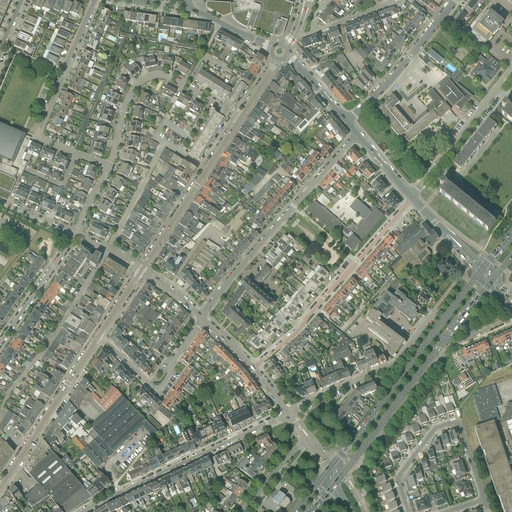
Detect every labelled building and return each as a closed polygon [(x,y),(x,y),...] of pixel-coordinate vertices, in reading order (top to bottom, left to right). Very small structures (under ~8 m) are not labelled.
[(34,0),(32,6),(40,9),(41,7),(42,7),(44,0),(34,0)] [(44,0),(42,7),(49,11),(50,9),(58,12),(59,12),(60,10),(63,2),(60,1),(57,0),(54,0),(54,1),(51,0),(44,0)] [(63,2),(60,10),(68,14),(69,12),(73,4),(72,4),(69,2),(64,0),(63,2)] [(254,0),(252,1),(242,3),(239,3),(230,4),(206,2),(206,9),(223,18),(232,14),(232,16),(233,17),(234,18),(235,19),(235,20),(236,20),(237,22),(238,23),(239,24),(240,24),(242,25),(244,26),(245,27),(247,28),(276,37),(277,37),(278,37),(279,37),(280,37),(281,36),(282,36),(282,35),(283,34),(283,33),(288,19),(293,5),(293,4),(293,3),(293,1),(292,0),(254,0)] [(342,10),(344,8),(345,6),(337,0),(333,0),(332,2),(342,10)] [(472,15),(474,12),(472,10),(476,5),(469,0),(468,0),(466,3),(468,4),(464,9),(472,15)] [(73,4),(69,12),(77,16),(77,15),(80,18),(80,19),(81,18),(81,17),(82,16),(82,15),(82,14),(83,13),(83,12),(83,11),(83,10),(83,9),(81,8),(81,7),(82,5),(78,4),(73,2),(72,4),(73,4)] [(338,15),(340,12),(342,10),(332,2),(328,6),(335,12),(338,15)] [(414,2),(411,5),(417,10),(418,11),(420,8),(420,7),(414,2)] [(428,7),(433,11),(437,6),(432,2),(428,7)] [(328,6),(325,11),(331,16),(332,16),(336,19),(338,17),(336,15),(334,14),(335,12),(328,6)] [(391,17),(397,15),(401,13),(400,10),(398,9),(396,9),(395,8),(389,10),(391,17)] [(419,12),(415,17),(421,22),(426,17),(424,15),(426,12),(420,8),(418,11),(419,12)] [(103,9),(100,16),(109,19),(110,15),(113,16),(113,18),(117,18),(118,12),(112,11),(111,13),(103,9)] [(464,9),(461,13),(459,12),(456,15),(463,21),(467,16),(470,18),(472,15),(464,9)] [(318,19),(326,25),(330,23),(337,20),(336,19),(332,16),(331,16),(325,11),(321,15),(318,18),(318,19)] [(488,11),(485,16),(473,31),(486,42),(497,29),(499,30),(500,29),(498,27),(499,26),(500,27),(502,24),(501,23),(502,23),(488,11)] [(129,22),(131,13),(124,12),(124,13),(121,12),(120,19),(123,19),(122,21),(129,22)] [(386,20),(384,12),(378,14),(381,21),(386,20)] [(28,13),(25,21),(35,26),(38,17),(30,14),(28,13)] [(380,22),(377,14),(372,16),(376,26),(378,32),(380,31),(382,30),(378,23),(380,22)] [(453,19),(455,20),(451,24),(459,31),(462,28),(459,25),(463,21),(456,15),(453,19)] [(100,16),(97,22),(106,25),(109,27),(111,21),(109,19),(100,16)] [(158,29),(159,18),(156,17),(150,16),(148,27),(148,28),(158,29)] [(370,26),(371,28),(374,27),(376,33),(378,32),(376,26),(372,16),(367,18),(370,26)] [(417,27),(421,22),(415,17),(411,22),(417,27)] [(164,18),(161,18),(160,24),(163,24),(163,26),(169,27),(171,19),(164,18)] [(368,34),(369,35),(370,40),(372,39),(370,33),(371,33),(369,29),(368,27),(370,26),(367,18),(362,20),(365,28),(368,34)] [(66,19),(64,19),(60,27),(70,32),(72,26),(73,27),(75,24),(66,19)] [(182,29),(183,21),(177,20),(176,28),(175,31),(182,32),(182,29)] [(366,34),(368,34),(365,28),(362,20),(357,21),(360,30),(362,33),(365,32),(365,35),(366,34)] [(25,21),(21,30),(31,34),(34,35),(38,27),(35,26),(25,21)] [(357,31),(360,30),(357,21),(351,24),(354,32),(356,36),(359,35),(357,31)] [(407,27),(413,32),(417,27),(411,22),(410,21),(405,26),(407,27)] [(95,28),(103,32),(106,25),(97,22),(95,28)] [(195,34),(195,31),(196,23),(190,22),(189,30),(188,33),(195,34)] [(208,32),(211,33),(213,29),(213,26),(209,25),(203,24),(202,32),(208,33),(208,32)] [(350,40),(352,40),(353,39),(351,33),(354,32),(351,24),(344,26),(347,33),(350,40)] [(340,36),(341,36),(344,44),(347,52),(352,50),(346,34),(347,33),(344,26),(338,29),(340,36)] [(70,32),(60,27),(57,35),(67,40),(70,32)] [(409,37),(413,32),(407,27),(403,32),(409,37)] [(92,34),(100,38),(103,32),(95,28),(92,34)] [(341,45),(338,37),(340,36),(338,29),(333,30),(339,46),(341,45)] [(28,42),(31,34),(21,30),(17,38),(28,42)] [(334,43),(330,45),(332,49),(339,46),(333,30),(327,32),(330,40),(333,39),(334,43)] [(405,42),(409,37),(403,32),(400,30),(399,32),(401,34),(399,37),(405,42)] [(218,31),(214,39),(220,42),(224,35),(218,31)] [(319,35),(314,37),(317,45),(326,42),(326,43),(329,42),(326,33),(319,35)] [(97,44),(100,38),(92,34),(89,40),(97,44)] [(67,40),(57,35),(53,43),(63,48),(67,40)] [(220,42),(219,44),(222,45),(222,46),(222,47),(224,48),(225,47),(231,38),(224,35),(220,42)] [(401,47),(405,42),(399,37),(397,36),(393,41),(401,47)] [(310,46),(314,45),(316,47),(318,47),(317,45),(314,37),(307,40),(310,46)] [(24,51),(28,42),(17,38),(14,46),(24,51)] [(231,50),(237,41),(231,38),(225,47),(231,50)] [(89,40),(86,46),(95,50),(97,44),(89,40)] [(307,47),(308,49),(310,48),(310,46),(307,40),(300,43),(303,46),(305,48),(307,47)] [(234,51),(233,53),(230,57),(227,61),(230,63),(235,56),(236,53),(242,44),(237,41),(231,50),(234,51)] [(389,46),(397,52),(401,47),(393,41),(389,46)] [(53,43),(49,52),(59,56),(63,48),(53,43)] [(309,53),(306,50),(305,48),(303,46),(300,43),(294,49),(301,57),(304,53),(306,56),(309,53)] [(245,53),(247,55),(248,52),(247,51),(248,49),(243,45),(240,50),(245,53)] [(384,50),(387,52),(393,57),(397,52),(389,46),(387,49),(386,48),(384,50)] [(92,51),(90,50),(86,48),(84,51),(81,58),(90,61),(93,55),(90,54),(92,51)] [(313,51),(312,51),(310,54),(309,53),(306,56),(304,53),(301,57),(306,63),(313,57),(317,54),(317,55),(321,54),(318,50),(317,48),(312,50),(313,51)] [(422,60),(426,66),(432,62),(434,60),(440,65),(444,60),(431,50),(422,60)] [(162,60),(161,66),(166,67),(168,58),(168,55),(163,54),(164,52),(158,51),(158,53),(158,60),(162,60)] [(212,56),(218,59),(221,54),(215,51),(212,56)] [(59,56),(49,52),(45,60),(55,65),(59,56)] [(260,56),(254,52),(250,57),(256,61),(260,56)] [(389,63),(393,57),(387,52),(383,57),(383,58),(389,63)] [(158,53),(153,54),(147,55),(148,58),(150,67),(156,66),(154,61),(158,60),(158,53)] [(323,56),(322,54),(321,54),(317,55),(317,54),(313,57),(306,63),(309,67),(318,64),(314,59),(315,59),(316,59),(319,57),(323,56)] [(476,59),(478,61),(483,65),(487,60),(482,56),(481,57),(480,55),(476,59)] [(144,63),(145,69),(150,67),(148,58),(145,59),(145,56),(137,58),(140,64),(144,63)] [(262,65),(265,60),(260,56),(256,61),(262,65)] [(379,63),(385,68),(389,63),(383,58),(383,57),(380,56),(378,59),(380,61),(379,63)] [(490,56),(487,60),(492,65),(490,68),(497,74),(503,66),(490,56)] [(166,67),(171,68),(173,63),(176,64),(178,58),(174,57),(173,59),(168,58),(166,67)] [(250,57),(247,63),(248,63),(259,70),(262,65),(256,61),(250,57)] [(87,68),(90,61),(81,58),(79,64),(87,68)] [(136,74),(140,71),(137,66),(140,64),(137,58),(133,62),(132,61),(128,64),(130,67),(136,74)] [(179,65),(176,70),(181,73),(186,65),(181,62),(182,60),(178,58),(176,64),(179,65)] [(490,80),(491,80),(497,74),(490,68),(492,65),(487,60),(483,65),(481,67),(478,65),(473,70),(478,74),(480,76),(478,79),(486,85),(490,80)] [(188,62),(186,65),(181,73),(186,76),(189,71),(191,72),(194,67),(194,66),(192,64),(188,62)] [(123,67),(124,68),(121,71),(125,76),(128,73),(132,78),(136,74),(130,67),(128,64),(128,63),(123,67)] [(259,70),(248,63),(245,67),(256,74),(259,70)] [(321,71),(327,67),(328,68),(333,63),(331,63),(329,63),(327,64),(319,67),(321,71)] [(331,72),(321,81),(328,89),(335,82),(332,78),(335,75),(336,77),(341,73),(333,63),(328,68),(331,72)] [(374,68),(381,73),(385,68),(379,63),(374,68)] [(76,70),(85,74),(88,75),(91,69),(87,68),(79,64),(76,70)] [(203,67),(201,65),(193,78),(195,79),(201,71),(201,70),(203,67)] [(298,76),(289,67),(286,65),(283,70),(281,68),(271,83),(284,91),(290,85),(298,76)] [(246,69),(244,72),(253,78),(254,78),(256,74),(245,67),(244,68),(246,69)] [(370,82),(371,82),(375,78),(367,69),(366,67),(360,72),(362,73),(363,73),(370,82)] [(82,80),(85,74),(76,70),(73,76),(82,80)] [(126,86),(128,82),(123,79),(125,76),(121,71),(120,71),(118,70),(117,72),(119,74),(118,76),(120,77),(118,82),(126,86)] [(201,71),(195,79),(194,81),(197,83),(196,84),(199,86),(206,74),(201,71)] [(242,79),(250,84),(251,83),(252,83),(253,81),(252,80),(253,78),(244,72),(240,71),(239,73),(241,74),(239,77),(242,79)] [(453,80),(457,84),(465,74),(460,71),(453,80)] [(358,77),(366,86),(371,82),(370,82),(362,73),(358,77)] [(211,77),(206,74),(199,86),(201,87),(202,86),(205,87),(211,77)] [(70,82),(79,86),(82,80),(73,76),(70,82)] [(290,85),(294,89),(293,92),(292,92),(295,95),(299,91),(300,92),(306,86),(298,76),(290,85)] [(328,89),(331,92),(344,82),(347,79),(343,76),(339,80),(339,79),(335,82),(328,89)] [(464,108),(473,97),(457,84),(453,80),(447,76),(438,85),(441,88),(438,90),(453,108),(456,106),(459,109),(459,110),(461,112),(464,108)] [(207,89),(206,90),(209,92),(216,80),(211,77),(205,87),(207,89)] [(353,81),(362,90),(366,86),(358,77),(353,81)] [(246,91),(250,84),(242,79),(241,80),(240,79),(238,82),(239,83),(236,88),(243,92),(244,90),(246,91)] [(209,92),(211,94),(212,92),(215,94),(221,83),(216,80),(209,92)] [(79,86),(70,82),(68,88),(76,92),(79,86)] [(118,88),(123,91),(126,86),(118,82),(115,86),(113,85),(111,88),(116,91),(118,88)] [(347,86),(347,85),(344,82),(331,92),(335,96),(347,86)] [(218,95),(217,97),(219,99),(227,87),(221,83),(215,94),(218,95)] [(284,92),(284,91),(271,83),(265,92),(287,107),(293,99),(294,99),(284,92)] [(348,91),(349,90),(352,88),(349,84),(347,85),(347,86),(335,96),(338,100),(348,91)] [(158,96),(160,97),(162,94),(167,97),(171,88),(166,86),(164,91),(161,90),(158,96)] [(302,93),(297,99),(296,100),(299,102),(305,95),(310,90),(306,86),(300,92),(301,92),(302,93)] [(225,100),(226,98),(229,94),(232,90),(227,87),(219,99),(222,100),(223,98),(225,100)] [(173,96),(176,91),(171,88),(167,97),(171,99),(170,102),(172,103),(176,97),(173,96)] [(242,94),(243,92),(236,88),(232,95),(238,99),(240,96),(242,97),(243,95),(242,94)] [(118,102),(120,97),(115,95),(116,92),(109,89),(108,92),(111,93),(109,98),(118,102)] [(415,122),(417,124),(413,127),(406,134),(407,136),(405,138),(409,143),(412,141),(438,118),(439,120),(445,115),(446,115),(450,111),(451,110),(450,110),(450,109),(446,105),(445,104),(443,102),(432,90),(432,89),(432,90),(426,94),(427,95),(427,94),(433,101),(426,107),(425,107),(430,113),(428,115),(426,112),(415,122)] [(78,95),(67,91),(66,94),(65,93),(63,100),(71,103),(74,97),(77,99),(78,95)] [(338,100),(342,105),(355,100),(356,100),(348,91),(338,100)] [(265,92),(265,93),(262,97),(300,124),(305,119),(299,115),(295,112),(291,110),(287,107),(265,92)] [(155,97),(149,93),(148,96),(143,93),(140,98),(148,102),(151,104),(154,99),(155,97)] [(186,96),(181,94),(178,99),(176,97),(172,103),(179,107),(181,104),(186,96)] [(207,108),(205,111),(212,116),(210,118),(222,125),(224,123),(225,124),(228,119),(230,117),(230,116),(231,113),(232,111),(233,111),(235,108),(239,101),(238,101),(238,99),(232,95),(229,94),(226,98),(229,100),(223,108),(220,113),(219,115),(217,113),(216,113),(216,112),(209,108),(207,108)] [(393,95),(385,102),(386,103),(382,106),(377,111),(399,138),(400,138),(405,133),(406,134),(413,127),(412,127),(395,107),(400,103),(393,95)] [(188,104),(190,99),(186,96),(181,104),(179,107),(187,111),(190,105),(188,104)] [(111,105),(116,107),(118,102),(109,98),(106,97),(104,102),(103,105),(109,108),(111,105)] [(272,112),(296,128),(300,124),(262,97),(258,103),(272,112)] [(138,103),(149,109),(151,104),(148,102),(140,98),(138,103)] [(321,103),(317,98),(307,107),(306,108),(308,111),(311,113),(321,103)] [(293,99),(287,107),(291,110),(295,105),(296,106),(297,103),(293,99)] [(74,105),(71,103),(63,100),(60,106),(68,110),(72,111),(74,105)] [(199,104),(194,101),(191,106),(190,105),(187,111),(185,115),(191,118),(192,115),(194,112),(199,104)] [(502,106),(501,108),(498,111),(503,116),(511,122),(511,107),(510,106),(510,105),(506,102),(502,106)] [(273,127),(277,120),(270,115),(272,112),(258,103),(254,109),(262,114),(263,112),(269,116),(268,118),(266,121),(265,122),(273,127)] [(311,113),(305,119),(300,124),(296,128),(295,128),(300,133),(325,108),(321,103),(311,113)] [(196,117),(194,122),(195,122),(200,115),(199,114),(204,107),(199,104),(194,112),(192,115),(196,117)] [(299,115),(306,108),(307,107),(303,104),(300,108),(299,108),(295,112),(299,115)] [(112,118),(114,113),(108,111),(109,108),(103,105),(101,109),(100,114),(112,118)] [(57,112),(65,116),(68,110),(60,106),(57,112)] [(143,115),(148,116),(150,110),(145,108),(144,110),(136,107),(134,112),(143,115)] [(268,118),(262,114),(254,109),(251,113),(259,118),(260,117),(266,121),(268,118)] [(63,122),(65,116),(57,112),(54,118),(63,122)] [(144,119),(142,118),(143,115),(134,112),(132,118),(140,120),(139,121),(142,122),(144,119)] [(259,118),(251,113),(248,119),(255,124),(255,123),(257,121),(262,124),(264,121),(259,118)] [(105,122),(110,123),(112,118),(100,114),(98,119),(97,123),(104,125),(105,122)] [(326,127),(328,125),(328,124),(328,125),(335,119),(330,114),(325,119),(322,116),(316,122),(318,125),(322,122),(326,127)] [(66,123),(63,122),(54,118),(52,124),(63,129),(65,126),(66,123)] [(222,125),(210,118),(207,123),(220,132),(222,129),(220,128),(222,125)] [(152,124),(157,128),(161,122),(155,119),(152,124)] [(255,124),(248,119),(245,123),(258,131),(261,127),(258,125),(255,123),(255,124)] [(328,125),(332,130),(339,124),(335,119),(328,125)] [(497,126),(489,119),(477,134),(485,141),(497,126)] [(99,127),(98,132),(108,135),(109,129),(103,128),(104,125),(97,123),(96,127),(99,127)] [(220,132),(207,123),(204,128),(216,136),(217,133),(219,134),(220,132)] [(251,131),(253,133),(260,137),(262,134),(258,131),(245,123),(241,128),(248,132),(249,133),(251,131)] [(61,135),(63,129),(52,124),(49,130),(57,134),(61,135)] [(344,129),(339,124),(332,130),(330,132),(332,134),(335,132),(337,135),(344,129)] [(21,175),(23,172),(27,163),(21,160),(24,153),(27,147),(30,138),(25,136),(25,135),(25,136),(23,135),(23,134),(22,135),(18,133),(18,132),(17,133),(13,131),(13,130),(12,130),(8,128),(7,128),(3,126),(2,126),(0,125),(0,189),(10,194),(16,180),(14,179),(15,178),(17,173),(21,175)] [(216,136),(204,128),(201,133),(214,142),(215,139),(214,138),(216,136)] [(248,132),(241,128),(238,134),(244,138),(245,137),(251,140),(253,138),(247,134),(248,132)] [(337,135),(342,140),(348,135),(344,129),(337,135)] [(101,139),(106,140),(107,138),(108,138),(109,136),(108,135),(98,132),(95,132),(94,137),(93,140),(100,141),(101,139)] [(214,142),(201,133),(198,139),(209,146),(211,143),(212,144),(214,142)] [(250,149),(251,148),(252,147),(250,146),(243,141),(244,138),(238,134),(234,139),(247,147),(250,149)] [(473,155),(485,141),(477,134),(465,149),(473,155)] [(209,146),(198,139),(194,144),(208,152),(209,149),(208,148),(209,146)] [(244,152),(247,147),(234,139),(231,144),(238,149),(243,152),(244,152)] [(93,140),(92,142),(91,148),(103,151),(105,146),(99,144),(100,141),(93,140)] [(128,147),(137,149),(137,151),(140,151),(141,144),(128,142),(128,147)] [(27,154),(28,151),(33,153),(37,145),(31,143),(29,148),(27,147),(24,153),(27,154)] [(208,152),(194,144),(191,149),(203,156),(204,153),(206,154),(208,152)] [(237,151),(238,149),(231,144),(228,149),(240,157),(244,159),(247,154),(245,153),(244,155),(243,154),(240,155),(241,153),(237,151)] [(333,152),(324,144),(320,149),(329,157),(333,152)] [(38,155),(42,147),(37,145),(33,153),(38,155)] [(187,155),(188,154),(189,155),(201,162),(203,160),(201,159),(203,156),(191,149),(188,153),(185,152),(187,149),(183,146),(182,149),(183,152),(187,155)] [(97,158),(98,155),(102,157),(103,151),(91,148),(89,154),(97,158)] [(50,151),(45,149),(41,157),(46,159),(50,151)] [(171,160),(186,170),(193,175),(196,169),(165,149),(162,153),(171,160)] [(225,153),(236,161),(237,159),(245,164),(246,161),(244,159),(240,157),(228,149),(225,153)] [(321,158),(325,161),(329,157),(320,149),(316,153),(318,156),(319,156),(319,157),(321,158)] [(346,155),(348,157),(348,158),(349,157),(351,159),(358,153),(356,150),(355,151),(354,149),(346,155)] [(453,164),(461,170),(473,155),(465,149),(453,164)] [(134,158),(135,158),(139,159),(140,154),(127,150),(126,154),(125,153),(124,155),(134,158)] [(249,150),(247,154),(244,159),(246,161),(247,160),(253,164),(259,156),(249,150)] [(276,150),(271,155),(276,159),(280,154),(276,150)] [(51,161),(55,153),(50,151),(46,159),(51,161)] [(311,157),(317,163),(317,162),(317,163),(319,161),(319,160),(321,158),(319,157),(319,156),(318,156),(316,153),(315,152),(311,157)] [(159,159),(162,161),(163,162),(167,165),(171,160),(162,153),(159,159)] [(236,161),(225,153),(222,158),(239,169),(241,166),(238,165),(238,164),(235,162),(236,161)] [(351,159),(353,162),(352,162),(354,165),(362,158),(360,156),(361,156),(358,153),(351,159)] [(63,157),(58,155),(54,163),(53,166),(58,169),(63,157)] [(125,157),(124,161),(129,162),(133,163),(134,158),(124,155),(124,157),(125,157)] [(147,155),(146,158),(144,160),(150,163),(153,158),(147,155)] [(304,160),(313,167),(315,165),(317,163),(311,157),(309,155),(305,159),(304,160)] [(70,162),(67,161),(68,159),(63,157),(58,169),(65,172),(70,162)] [(219,162),(227,168),(227,167),(231,170),(232,167),(237,170),(236,171),(242,175),(244,172),(239,169),(222,158),(219,162)] [(300,164),(309,172),(311,170),(313,167),(304,160),(305,159),(304,159),(300,164)] [(128,166),(123,164),(120,169),(129,173),(131,168),(134,169),(136,164),(133,163),(129,162),(128,166)] [(149,178),(159,185),(171,193),(178,198),(184,188),(173,181),(175,177),(174,176),(172,175),(175,170),(167,165),(163,162),(162,165),(169,169),(163,179),(158,175),(155,179),(151,176),(149,178)] [(232,173),(226,169),(227,168),(219,162),(216,166),(228,174),(230,176),(232,173)] [(338,175),(344,168),(339,163),(337,165),(332,171),(338,175)] [(95,168),(96,166),(88,164),(87,166),(89,167),(87,171),(95,174),(96,175),(98,170),(97,169),(95,168)] [(298,166),(301,168),(299,171),(305,176),(307,174),(309,172),(300,164),(298,166)] [(362,171),(364,174),(371,168),(369,165),(368,166),(366,164),(359,170),(361,172),(362,171)] [(229,178),(230,176),(228,174),(216,166),(213,170),(224,177),(226,178),(227,180),(229,178)] [(49,170),(46,168),(43,167),(40,173),(43,174),(47,176),(48,173),(49,170)] [(149,170),(147,169),(145,168),(140,176),(142,177),(141,180),(143,179),(144,178),(145,179),(149,170)] [(176,170),(190,180),(193,175),(186,170),(184,172),(178,168),(177,170),(176,169),(176,170)] [(267,173),(260,169),(258,168),(255,173),(256,174),(263,178),(267,173)] [(366,181),(375,173),(373,171),(374,171),(371,168),(364,174),(363,175),(365,177),(364,178),(366,181)] [(120,169),(118,174),(127,178),(129,173),(120,169)] [(187,185),(190,180),(176,170),(175,170),(172,175),(174,176),(175,177),(187,185)] [(224,177),(213,170),(211,174),(223,182),(225,184),(225,183),(226,181),(227,180),(226,178),(224,177)] [(85,176),(93,179),(95,174),(87,171),(85,176)] [(300,180),(301,181),(305,176),(299,171),(294,175),(298,178),(298,179),(300,181),(300,180)] [(328,176),(333,180),(338,175),(332,171),(328,176)] [(208,178),(216,184),(217,182),(220,184),(224,186),(224,185),(226,187),(227,186),(226,184),(225,183),(225,184),(223,182),(211,174),(208,178)] [(250,182),(255,186),(256,186),(263,178),(256,174),(250,182)] [(125,182),(117,176),(115,180),(114,179),(113,180),(122,186),(125,182)] [(333,180),(328,176),(323,181),(329,185),(333,180)] [(184,188),(187,185),(175,177),(173,181),(184,188)] [(43,181),(40,180),(36,178),(35,181),(39,183),(38,186),(40,187),(43,181)] [(216,184),(208,178),(206,182),(215,188),(218,184),(216,184)] [(436,188),(440,183),(434,178),(430,183),(436,188)] [(92,182),(84,179),(82,184),(90,188),(92,182)] [(370,187),(371,188),(372,189),(373,188),(375,191),(384,183),(383,183),(384,182),(382,180),(381,181),(380,179),(373,185),(370,187)] [(496,222),(495,222),(448,183),(444,179),(436,189),(488,231),(496,222)] [(113,183),(111,186),(119,191),(122,186),(113,180),(112,182),(113,183)] [(157,185),(154,184),(155,183),(150,180),(147,184),(152,188),(154,190),(157,185)] [(291,192),(296,187),(289,181),(285,186),(291,192)] [(323,181),(319,186),(324,191),(322,193),(330,201),(333,197),(328,193),(332,188),(329,185),(323,181)] [(221,199),(222,197),(227,191),(218,184),(215,188),(206,182),(202,187),(218,197),(221,199)] [(255,186),(250,182),(244,189),(243,189),(247,194),(247,193),(248,194),(255,186)] [(381,194),(388,188),(386,186),(387,186),(385,184),(384,184),(384,183),(375,191),(377,194),(376,195),(378,197),(381,194)] [(18,187),(15,195),(15,197),(19,199),(25,186),(20,184),(18,187)] [(84,193),(84,191),(87,193),(90,188),(82,184),(79,189),(79,190),(84,193)] [(149,193),(152,188),(147,184),(144,190),(145,191),(149,193)] [(24,199),(25,200),(27,194),(29,195),(31,189),(25,186),(19,199),(23,201),(24,199)] [(291,192),(285,186),(281,191),(287,196),(291,192)] [(215,202),(218,197),(202,187),(199,192),(212,201),(212,200),(215,202)] [(117,193),(109,188),(107,193),(115,198),(117,193)] [(337,195),(335,198),(332,201),(336,205),(341,198),(342,200),(349,193),(344,189),(338,196),(337,195)] [(79,190),(78,192),(76,197),(83,201),(86,196),(83,194),(84,193),(79,190)] [(33,191),(32,193),(28,201),(33,203),(38,193),(33,191)] [(145,191),(142,196),(147,199),(150,194),(149,193),(145,191)] [(283,201),(287,196),(281,191),(277,195),(283,201)] [(33,203),(38,205),(40,201),(42,201),(45,195),(39,192),(38,193),(33,203)] [(165,192),(164,194),(163,195),(175,203),(178,198),(171,193),(169,195),(165,192)] [(209,206),(212,201),(199,192),(196,197),(209,206)] [(112,203),(115,198),(107,193),(104,198),(112,203)] [(395,196),(393,194),(386,200),(383,203),(385,205),(388,202),(390,205),(397,199),(396,198),(397,197),(395,196)] [(51,199),(49,198),(49,197),(45,195),(42,201),(44,202),(41,207),(42,207),(41,209),(46,211),(51,199)] [(172,208),(175,203),(163,195),(161,198),(166,201),(165,203),(164,203),(172,208)] [(279,205),(283,201),(277,195),(273,200),(279,205)] [(142,196),(139,201),(144,204),(147,199),(142,196)] [(74,206),(75,203),(81,206),(83,201),(76,197),(73,202),(69,200),(68,203),(74,206)] [(196,197),(192,203),(199,208),(200,207),(215,217),(220,212),(219,212),(214,209),(209,206),(196,197)] [(240,206),(243,208),(247,212),(248,210),(250,208),(248,206),(247,206),(249,203),(253,200),(252,200),(250,197),(247,200),(246,201),(244,202),(242,205),(240,206)] [(265,202),(275,210),(279,205),(273,200),(269,197),(265,202)] [(52,198),(51,199),(46,211),(50,213),(51,211),(52,211),(55,203),(56,200),(52,198)] [(373,211),(371,212),(357,199),(349,207),(360,217),(360,219),(361,219),(361,222),(363,221),(361,224),(360,223),(357,227),(352,223),(346,228),(341,223),(340,225),(336,221),(337,220),(334,217),(333,219),(329,215),(330,213),(327,211),(326,212),(322,208),(314,202),(307,210),(336,235),(337,233),(348,242),(345,245),(353,252),(361,243),(360,242),(366,236),(384,216),(376,209),(375,208),(373,211)] [(394,209),(401,203),(399,201),(400,201),(398,199),(398,200),(397,199),(390,205),(392,207),(389,210),(391,212),(394,209)] [(98,204),(108,209),(112,211),(115,206),(111,204),(110,205),(102,200),(100,203),(99,203),(98,204)] [(160,200),(157,205),(169,213),(172,208),(164,203),(165,203),(160,200)] [(271,215),(275,210),(265,202),(262,206),(263,207),(271,215)] [(199,208),(192,203),(189,208),(201,216),(207,220),(209,217),(202,212),(201,213),(198,210),(199,208)] [(57,211),(54,217),(59,219),(64,209),(64,208),(59,206),(60,206),(56,204),(54,210),(57,211)] [(99,206),(97,210),(105,214),(108,209),(98,204),(97,206),(99,206)] [(147,219),(159,227),(162,223),(155,218),(155,217),(141,208),(141,209),(136,205),(133,210),(143,217),(147,219)] [(169,213),(157,205),(155,208),(154,210),(158,213),(165,218),(169,213)] [(251,213),(256,218),(263,224),(265,222),(266,222),(267,220),(267,219),(259,212),(257,215),(256,214),(256,212),(250,207),(250,208),(248,210),(251,213)] [(259,212),(267,219),(271,215),(263,207),(259,212)] [(193,217),(198,221),(200,218),(198,218),(200,216),(201,216),(189,208),(186,213),(193,217)] [(59,219),(64,221),(69,211),(64,209),(59,219)] [(74,212),(70,210),(69,211),(64,221),(70,224),(72,218),(75,219),(77,213),(74,212)] [(140,222),(143,217),(133,210),(130,215),(138,220),(140,222)] [(158,213),(154,210),(152,212),(157,215),(155,217),(155,218),(162,223),(165,218),(158,213)] [(191,233),(195,236),(206,226),(198,221),(193,217),(186,213),(181,220),(189,225),(187,228),(189,229),(187,231),(191,233)] [(135,225),(137,222),(138,220),(130,215),(128,220),(134,224),(135,225)] [(253,224),(251,227),(256,231),(259,228),(260,228),(261,227),(261,226),(263,224),(256,218),(254,220),(256,221),(253,224)] [(95,234),(98,226),(93,224),(95,221),(92,219),(89,225),(92,226),(90,232),(95,234)] [(147,219),(145,222),(146,223),(145,225),(149,227),(156,232),(159,227),(147,219)] [(128,220),(126,224),(125,225),(133,230),(136,232),(143,236),(150,241),(153,237),(137,226),(135,225),(134,224),(128,220)] [(181,220),(178,225),(187,231),(189,229),(187,228),(189,225),(181,220)] [(137,222),(135,225),(137,226),(153,237),(156,232),(149,227),(148,229),(137,222)] [(425,224),(419,229),(414,224),(413,224),(412,222),(409,224),(410,226),(400,235),(396,231),(394,233),(404,242),(396,250),(414,272),(418,269),(419,270),(429,261),(428,260),(430,258),(430,257),(431,255),(430,254),(431,254),(427,249),(439,238),(433,231),(432,231),(425,224)] [(105,225),(103,229),(100,236),(105,239),(107,233),(110,234),(113,228),(109,227),(109,226),(106,225),(105,225)] [(130,235),(133,230),(125,225),(122,230),(123,231),(130,235)] [(187,235),(188,236),(191,233),(187,231),(178,225),(175,230),(182,234),(183,233),(187,235)] [(103,229),(98,226),(95,234),(100,236),(103,229)] [(183,241),(185,242),(187,239),(188,240),(189,238),(182,234),(175,230),(172,234),(183,241)] [(252,230),(250,232),(248,235),(255,240),(259,236),(252,230)] [(136,232),(133,237),(135,238),(147,246),(150,241),(143,236),(136,232)] [(394,240),(396,237),(392,233),(389,236),(388,236),(384,240),(390,245),(394,241),(394,240)] [(169,239),(176,243),(177,242),(181,244),(183,241),(172,234),(169,239)] [(248,235),(245,237),(244,240),(250,245),(255,240),(248,235)] [(288,246),(289,246),(291,248),(295,245),(297,246),(299,244),(294,240),(289,235),(287,237),(285,235),(281,240),(288,246)] [(132,242),(144,251),(147,246),(135,238),(132,242)] [(169,239),(166,244),(173,248),(174,247),(178,249),(177,251),(179,252),(183,248),(176,243),(169,239)] [(208,264),(216,254),(221,249),(208,240),(206,243),(203,240),(187,265),(191,267),(194,261),(204,268),(208,264)] [(244,240),(242,242),(241,241),(238,244),(246,250),(250,245),(244,240)] [(283,253),(285,250),(288,246),(281,240),(277,244),(280,246),(278,248),(283,253)] [(384,240),(380,245),(388,252),(391,249),(394,252),(395,250),(392,247),(390,245),(384,240)] [(130,248),(141,256),(144,251),(132,242),(131,245),(132,245),(130,248)] [(233,247),(235,249),(242,255),(246,250),(238,244),(236,246),(234,245),(233,247)] [(173,257),(174,256),(174,257),(177,255),(175,253),(173,255),(172,254),(174,250),(165,245),(162,250),(173,257)] [(376,250),(386,259),(388,257),(385,255),(388,252),(380,245),(376,250)] [(75,253),(85,260),(89,255),(90,253),(80,246),(75,253)] [(277,259),(280,262),(286,255),(283,253),(278,248),(276,250),(273,248),(270,253),(277,259)] [(237,260),(242,255),(235,249),(231,254),(237,260)] [(167,263),(173,257),(162,250),(158,257),(156,260),(159,261),(160,259),(166,262),(167,263)] [(385,261),(386,259),(376,250),(372,255),(380,262),(383,258),(385,261)] [(312,257),(312,258),(315,260),(316,259),(308,252),(307,254),(308,255),(312,257)] [(70,260),(80,267),(85,260),(75,253),(70,260)] [(226,259),(233,265),(237,260),(231,254),(230,253),(226,258),(226,259)] [(268,259),(266,261),(271,266),(273,263),(277,259),(270,253),(266,257),(268,259)] [(38,256),(36,259),(28,254),(26,256),(32,260),(41,266),(43,264),(44,264),(45,262),(45,261),(38,256)] [(94,255),(93,257),(89,263),(96,268),(98,266),(101,256),(98,254),(96,257),(94,255)] [(178,258),(169,272),(172,274),(172,275),(173,276),(174,276),(175,276),(184,261),(180,259),(182,257),(180,255),(178,258)] [(368,259),(378,268),(379,267),(377,265),(380,262),(372,255),(368,259)] [(167,263),(162,268),(169,272),(178,258),(176,256),(175,257),(171,263),(169,262),(167,263)] [(122,277),(123,277),(126,271),(106,258),(103,264),(108,266),(108,267),(122,277)] [(226,259),(225,261),(224,261),(222,264),(229,270),(233,265),(226,259)] [(377,270),(378,268),(368,259),(364,264),(369,269),(372,271),(374,268),(377,270)] [(31,266),(38,271),(39,271),(40,269),(40,268),(41,266),(32,260),(31,262),(32,263),(33,264),(31,266)] [(76,273),(80,267),(70,260),(66,266),(76,273)] [(453,267),(448,260),(445,263),(443,261),(441,261),(441,263),(440,264),(441,264),(438,267),(445,275),(450,271),(451,271),(453,270),(453,269),(452,268),(453,267)] [(220,262),(217,265),(219,267),(218,269),(224,275),(229,270),(222,264),(220,262)] [(191,267),(187,265),(186,264),(178,278),(185,282),(189,275),(190,274),(187,272),(191,267)] [(372,271),(369,269),(364,264),(359,269),(365,273),(367,275),(369,274),(372,271)] [(248,330),(251,327),(251,325),(251,324),(239,313),(240,312),(238,310),(249,295),(255,300),(267,311),(274,303),(255,287),(270,270),(266,265),(251,282),(246,278),(239,286),(241,287),(222,314),(228,319),(231,322),(231,321),(239,328),(235,332),(239,336),(245,330),(246,330),(248,330)] [(28,269),(26,268),(24,266),(22,268),(25,269),(35,276),(38,271),(31,266),(29,269),(28,268),(28,269)] [(72,280),(76,273),(66,266),(61,273),(69,278),(72,280)] [(325,278),(329,274),(322,268),(321,268),(319,266),(313,272),(316,274),(321,279),(323,277),(325,278)] [(120,281),(122,277),(108,267),(105,272),(110,275),(120,281)] [(24,276),(31,281),(35,276),(25,269),(24,271),(25,273),(26,274),(24,276)] [(218,269),(215,272),(213,275),(215,276),(221,280),(224,275),(218,269)] [(359,269),(355,273),(361,278),(363,280),(366,277),(369,279),(368,280),(371,283),(373,280),(370,278),(367,276),(367,275),(365,273),(359,269)] [(61,273),(57,278),(66,284),(68,282),(67,281),(69,278),(61,273)] [(316,274),(310,281),(318,287),(321,283),(319,281),(321,279),(316,274)] [(108,279),(110,281),(117,286),(120,281),(110,275),(108,279)] [(189,275),(185,282),(190,287),(195,282),(192,279),(193,278),(189,275)] [(31,281),(24,276),(22,279),(21,278),(19,277),(18,279),(28,286),(31,282),(31,281)] [(209,280),(217,285),(221,280),(215,276),(213,279),(211,278),(209,280)] [(64,287),(66,284),(57,278),(54,283),(61,289),(63,286),(64,287)] [(360,288),(362,287),(351,278),(347,283),(355,290),(358,286),(360,288)] [(17,281),(18,282),(18,283),(19,283),(17,286),(24,291),(25,291),(28,286),(18,279),(17,281)] [(194,291),(195,292),(200,287),(203,284),(198,279),(196,281),(195,282),(190,287),(192,289),(192,290),(193,292),(194,291)] [(110,281),(108,285),(107,286),(114,290),(117,286),(110,281)] [(314,291),(318,287),(310,281),(307,285),(305,287),(310,292),(312,289),(314,291)] [(92,282),(92,283),(87,290),(92,293),(97,286),(92,282)] [(61,289),(54,283),(53,284),(52,284),(51,285),(52,287),(50,289),(62,297),(63,294),(64,295),(66,292),(61,289)] [(154,288),(153,288),(146,283),(142,289),(152,295),(152,296),(153,295),(156,298),(157,296),(158,296),(153,293),(152,292),(154,288)] [(353,296),(355,295),(352,293),(355,290),(347,283),(343,287),(353,296)] [(14,291),(21,296),(24,291),(17,286),(15,284),(13,286),(15,287),(15,288),(14,291)] [(308,294),(310,292),(305,287),(302,285),(300,287),(297,292),(299,294),(306,300),(310,296),(308,294)] [(114,297),(117,292),(114,290),(107,286),(104,290),(114,297)] [(197,294),(199,296),(205,290),(203,288),(202,289),(200,287),(195,292),(195,293),(196,294),(197,294)] [(347,299),(350,296),(352,298),(353,296),(343,287),(339,292),(347,299)] [(153,293),(158,296),(159,297),(161,293),(154,288),(152,292),(153,293)] [(56,296),(60,299),(62,297),(50,289),(49,291),(48,291),(47,292),(47,293),(47,294),(53,298),(54,299),(56,296)] [(102,289),(101,292),(98,296),(110,304),(114,297),(104,290),(102,289)] [(153,299),(151,298),(152,296),(152,295),(142,289),(139,294),(147,299),(150,301),(151,302),(153,299)] [(204,300),(204,301),(209,296),(211,293),(208,291),(207,292),(205,290),(199,296),(202,299),(201,299),(203,301),(204,300)] [(395,309),(408,319),(409,319),(411,316),(415,319),(418,314),(416,313),(420,307),(415,301),(412,303),(405,298),(406,297),(397,290),(393,296),(387,292),(373,311),(368,318),(370,320),(369,322),(372,324),(374,323),(375,324),(371,330),(390,344),(386,349),(390,351),(388,353),(393,357),(407,339),(399,332),(396,335),(392,332),(392,333),(389,332),(390,330),(385,327),(384,328),(382,326),(383,325),(377,321),(379,318),(380,319),(382,316),(383,317),(386,313),(390,316),(395,309)] [(17,301),(21,296),(14,291),(12,293),(11,293),(9,292),(8,294),(10,296),(17,301)] [(418,299),(425,305),(426,304),(426,305),(427,303),(429,300),(425,297),(427,295),(422,291),(419,295),(420,296),(418,299)] [(339,292),(335,297),(345,306),(353,313),(355,310),(347,303),(345,301),(347,299),(339,292)] [(10,296),(8,294),(4,299),(14,306),(17,301),(10,296)] [(43,298),(43,299),(50,303),(53,298),(47,294),(45,296),(44,296),(43,298)] [(91,299),(89,302),(91,304),(96,307),(105,312),(110,304),(98,296),(94,294),(91,299)] [(146,302),(147,299),(139,294),(136,299),(145,305),(147,302),(146,302)] [(293,300),(298,305),(300,302),(303,304),(306,300),(299,294),(295,298),(293,300)] [(339,308),(341,306),(343,308),(345,306),(335,297),(331,301),(336,306),(339,308)] [(3,305),(4,306),(11,311),(11,310),(12,310),(13,309),(13,308),(14,306),(4,299),(3,301),(5,302),(4,302),(5,303),(3,305)] [(47,308),(50,303),(43,299),(42,299),(41,301),(40,304),(47,308)] [(159,315),(154,311),(147,307),(146,306),(145,305),(136,299),(132,304),(156,320),(159,315)] [(68,309),(72,303),(67,300),(66,300),(62,305),(64,306),(68,309)] [(297,307),(298,305),(293,300),(291,302),(292,304),(289,307),(296,314),(300,310),(297,307)] [(331,301),(327,306),(337,315),(338,314),(336,311),(339,308),(336,306),(331,301)] [(0,310),(7,315),(9,313),(10,313),(11,312),(10,311),(11,311),(4,306),(3,305),(3,306),(0,303),(0,304),(0,310)] [(47,308),(40,304),(39,304),(37,305),(38,306),(36,308),(49,317),(50,315),(46,312),(47,309),(47,308)] [(147,321),(152,324),(156,320),(132,304),(129,309),(147,321)] [(88,308),(101,317),(105,312),(96,307),(95,309),(90,306),(88,307),(88,308)] [(330,318),(332,315),(333,314),(336,317),(337,315),(327,306),(322,311),(330,318)] [(343,308),(351,315),(353,313),(345,306),(343,308)] [(83,319),(95,327),(98,322),(91,317),(82,311),(77,308),(75,307),(72,312),(76,315),(82,319),(83,319)] [(189,315),(179,307),(175,313),(178,315),(185,320),(189,315)] [(280,311),(287,317),(289,315),(292,318),(296,314),(289,307),(286,311),(283,308),(280,311)] [(33,312),(33,313),(41,319),(42,316),(47,320),(49,317),(36,308),(35,311),(34,310),(33,312)] [(98,322),(101,317),(88,308),(86,311),(92,315),(91,317),(98,322)] [(135,320),(143,326),(148,329),(152,324),(147,321),(129,309),(126,314),(135,320)] [(285,320),(287,317),(280,311),(279,311),(277,313),(279,316),(276,319),(284,326),(287,322),(285,320)] [(85,343),(89,337),(95,327),(83,319),(82,319),(81,322),(75,318),(76,315),(72,312),(65,322),(66,322),(65,323),(66,323),(62,328),(63,329),(67,331),(68,328),(74,332),(72,335),(85,343)] [(29,318),(42,327),(44,325),(39,321),(41,319),(33,313),(32,314),(31,314),(30,316),(31,317),(29,318)] [(123,318),(120,322),(130,331),(140,341),(144,335),(137,329),(136,330),(130,327),(132,324),(133,323),(135,320),(126,314),(123,318)] [(178,315),(176,317),(172,315),(170,317),(182,325),(185,320),(178,315)] [(284,326),(276,319),(273,316),(267,323),(269,325),(275,329),(276,327),(280,330),(284,326)] [(178,330),(182,325),(170,317),(168,319),(172,322),(171,325),(178,330)] [(319,328),(321,326),(322,327),(325,324),(320,319),(320,318),(318,317),(317,317),(313,322),(319,328)] [(40,330),(42,327),(29,318),(28,320),(27,320),(26,322),(26,323),(34,329),(35,326),(40,330)] [(120,322),(116,328),(116,329),(122,334),(127,340),(130,337),(127,334),(130,331),(120,322)] [(163,327),(175,335),(178,330),(171,325),(167,322),(165,324),(163,327)] [(319,330),(318,329),(319,328),(313,322),(308,327),(316,334),(319,330)] [(32,331),(34,329),(26,323),(25,324),(24,324),(23,326),(24,327),(22,328),(35,337),(37,334),(32,331)] [(331,324),(330,324),(328,326),(336,333),(338,330),(331,324)] [(273,332),(275,329),(269,325),(267,327),(264,331),(271,338),(275,334),(273,332)] [(161,329),(162,329),(160,332),(164,335),(171,340),(175,335),(163,327),(161,329)] [(314,336),(316,334),(308,327),(304,332),(311,337),(312,336),(314,336)] [(27,339),(26,339),(29,341),(31,338),(33,340),(35,341),(37,339),(35,337),(22,328),(21,330),(20,330),(19,332),(19,333),(19,334),(26,338),(27,339)] [(74,342),(82,348),(85,343),(72,335),(67,331),(63,329),(60,333),(74,342)] [(125,341),(120,337),(122,334),(116,329),(113,333),(110,338),(110,341),(121,351),(128,344),(125,341)] [(207,338),(209,336),(208,335),(202,330),(198,335),(207,342),(209,340),(207,338)] [(49,339),(52,335),(47,331),(44,336),(49,339)] [(271,338),(264,331),(260,335),(259,334),(257,337),(262,341),(264,339),(267,342),(271,338)] [(304,332),(300,336),(305,341),(307,343),(309,341),(311,342),(311,341),(314,343),(315,341),(313,339),(311,337),(304,332)] [(504,334),(503,334),(507,344),(508,345),(511,344),(511,346),(511,339),(509,332),(506,333),(504,333),(504,334)] [(77,355),(82,348),(74,342),(60,333),(55,341),(60,344),(67,349),(70,351),(77,355)] [(23,344),(26,339),(27,339),(26,338),(19,334),(18,334),(16,336),(17,336),(15,339),(23,344)] [(168,345),(171,340),(164,335),(162,337),(158,334),(156,337),(168,345)] [(342,348),(348,345),(353,343),(342,334),(340,337),(343,339),(338,345),(340,346),(342,348)] [(502,347),(503,346),(505,346),(505,345),(507,344),(503,334),(502,335),(502,334),(500,335),(498,336),(502,347)] [(204,347),(206,344),(207,342),(198,335),(195,340),(204,347)] [(45,344),(48,339),(43,336),(40,340),(45,344)] [(302,346),(304,347),(305,346),(306,345),(307,343),(305,341),(300,336),(295,341),(300,347),(302,346)] [(500,348),(501,348),(502,347),(498,336),(495,337),(493,338),(492,339),(493,342),(490,343),(492,346),(494,345),(495,349),(499,347),(500,348)] [(154,339),(155,339),(153,342),(164,350),(168,345),(156,337),(154,339)] [(253,338),(249,342),(258,350),(262,345),(260,343),(262,341),(257,337),(255,339),(253,338)] [(23,348),(23,347),(25,345),(23,344),(15,339),(14,339),(13,341),(12,343),(23,351),(24,352),(26,349),(23,348)] [(205,351),(202,349),(204,347),(195,340),(191,345),(202,353),(203,353),(205,351)] [(50,347),(57,349),(60,344),(55,341),(50,347)] [(142,346),(144,345),(141,342),(141,341),(140,342),(138,345),(135,347),(138,350),(140,349),(142,346)] [(298,349),(300,347),(295,341),(290,345),(296,352),(299,350),(298,349)] [(371,346),(373,350),(373,351),(377,349),(380,345),(375,341),(371,346)] [(138,350),(135,347),(130,342),(128,344),(121,351),(130,359),(138,350)] [(153,342),(150,346),(148,349),(158,358),(164,350),(153,342)] [(484,353),(485,356),(488,355),(487,352),(490,351),(488,345),(487,345),(486,342),(484,342),(482,343),(480,344),(484,353)] [(16,353),(19,356),(23,351),(12,343),(11,345),(10,345),(9,347),(9,348),(16,353)] [(356,350),(353,343),(348,345),(353,356),(354,356),(357,354),(356,350)] [(481,355),(484,353),(480,344),(478,345),(477,345),(475,346),(474,346),(478,355),(481,353),(481,355)] [(195,352),(201,355),(202,353),(191,345),(188,350),(194,354),(195,352)] [(218,345),(210,353),(214,357),(222,349),(218,345)] [(290,345),(285,349),(290,356),(290,355),(291,356),(296,352),(290,345)] [(338,364),(345,380),(351,377),(347,369),(345,370),(341,361),(347,358),(351,365),(355,363),(353,356),(348,345),(342,348),(333,352),(337,362),(338,364)] [(373,368),(380,365),(377,358),(376,358),(373,351),(373,350),(372,351),(370,346),(365,348),(367,353),(373,368)] [(471,348),(469,349),(473,359),(474,359),(479,357),(479,356),(478,355),(474,346),(473,347),(471,348)] [(5,353),(15,360),(16,358),(14,356),(16,353),(9,348),(8,349),(8,348),(6,351),(7,351),(5,353)] [(60,354),(58,357),(59,357),(59,358),(64,361),(64,360),(71,365),(77,355),(70,351),(69,352),(64,349),(61,355),(60,354)] [(142,351),(140,349),(138,350),(130,359),(134,364),(140,358),(138,356),(139,355),(139,356),(141,354),(141,353),(142,351)] [(215,360),(218,362),(220,359),(221,359),(227,353),(222,349),(214,357),(211,360),(214,362),(215,360)] [(362,357),(361,356),(358,349),(356,350),(357,354),(365,371),(369,369),(364,356),(362,357)] [(464,355),(459,357),(465,365),(474,361),(474,359),(473,359),(469,349),(466,350),(464,350),(464,351),(463,351),(465,355),(464,355)] [(67,371),(71,365),(64,360),(64,361),(59,358),(59,357),(58,357),(55,355),(54,354),(53,354),(48,350),(44,356),(49,359),(56,364),(60,366),(67,371)] [(108,358),(112,361),(115,359),(106,350),(105,351),(103,350),(102,350),(100,353),(106,360),(108,358)] [(188,350),(184,355),(195,362),(198,357),(197,356),(194,354),(188,350)] [(14,363),(13,362),(15,360),(5,353),(4,355),(3,355),(1,357),(2,358),(9,363),(12,365),(14,363)] [(110,363),(108,361),(106,360),(100,353),(97,358),(100,362),(100,363),(103,367),(107,371),(108,371),(110,374),(113,372),(110,369),(108,366),(110,363)] [(221,359),(223,361),(225,363),(231,357),(227,353),(221,359)] [(369,369),(373,368),(367,353),(363,355),(364,356),(369,369)] [(139,368),(145,362),(143,359),(146,356),(144,354),(140,358),(134,364),(139,368)] [(145,362),(139,368),(143,372),(148,367),(151,364),(149,361),(154,356),(153,354),(152,354),(151,356),(145,362)] [(357,354),(354,356),(357,363),(355,364),(360,373),(365,371),(357,354)] [(181,359),(181,360),(187,364),(193,368),(196,363),(195,362),(184,355),(181,359)] [(380,365),(387,362),(384,356),(381,357),(381,356),(377,358),(380,365)] [(225,363),(222,366),(227,370),(229,368),(235,361),(231,357),(225,363)] [(0,364),(6,368),(9,363),(2,358),(0,360),(0,364)] [(273,359),(267,363),(267,364),(268,366),(269,366),(271,368),(278,363),(276,361),(275,362),(273,359)] [(96,360),(92,366),(102,376),(105,374),(100,370),(103,367),(100,363),(99,363),(96,360)] [(312,360),(305,363),(307,369),(314,366),(312,360)] [(228,369),(229,370),(230,371),(227,374),(227,375),(225,376),(225,378),(226,379),(229,377),(239,365),(235,361),(229,368),(228,369)] [(278,363),(271,368),(273,371),(273,372),(274,373),(275,373),(275,374),(278,371),(284,367),(280,362),(278,363)] [(6,368),(0,364),(0,371),(4,375),(5,375),(6,376),(8,373),(4,370),(6,368)] [(149,379),(158,367),(155,364),(150,369),(148,367),(143,372),(149,379)] [(338,364),(335,366),(337,372),(338,371),(339,373),(336,374),(340,382),(345,380),(338,364)] [(116,379),(119,376),(125,369),(124,368),(123,368),(120,365),(112,374),(114,376),(113,377),(116,379)] [(244,370),(239,365),(229,377),(226,379),(228,381),(230,378),(233,380),(236,378),(239,375),(244,370)] [(324,366),(325,370),(328,376),(328,377),(327,378),(330,386),(335,384),(328,369),(329,369),(327,365),(324,366)] [(59,369),(57,372),(64,376),(67,371),(60,366),(59,369)] [(52,374),(51,375),(49,378),(41,373),(36,370),(34,373),(38,376),(56,388),(64,376),(57,372),(55,370),(52,369),(49,367),(47,371),(52,374)] [(196,376),(195,375),(197,372),(189,367),(185,371),(195,378),(196,376)] [(277,376),(279,379),(286,373),(288,372),(284,367),(278,371),(275,374),(275,375),(276,376),(277,376)] [(335,384),(340,382),(336,374),(333,375),(333,374),(334,373),(332,367),(329,369),(328,369),(335,384)] [(127,372),(127,371),(125,369),(119,376),(121,378),(119,381),(121,382),(129,374),(127,372)] [(248,375),(244,370),(239,375),(236,378),(239,379),(241,381),(248,375)] [(456,385),(457,386),(462,383),(465,388),(473,383),(465,370),(466,373),(453,381),(454,381),(453,382),(453,383),(453,384),(454,385),(455,385),(456,385)] [(188,380),(191,383),(195,378),(185,371),(182,376),(188,380)] [(316,382),(319,391),(325,389),(319,373),(318,371),(314,372),(316,377),(314,378),(316,382)] [(325,389),(330,386),(327,378),(324,371),(319,373),(325,389)] [(134,378),(132,376),(131,376),(129,374),(121,382),(121,383),(118,385),(120,387),(125,383),(128,385),(134,378)] [(252,380),(248,375),(241,381),(239,382),(243,387),(246,385),(252,380)] [(52,393),(56,388),(38,376),(34,382),(42,387),(52,393)] [(179,381),(189,389),(191,387),(187,384),(189,381),(188,381),(188,380),(182,376),(179,381)] [(81,382),(79,385),(89,395),(90,394),(91,395),(93,393),(88,387),(90,385),(83,379),(82,380),(81,381),(81,382)] [(248,391),(256,385),(252,380),(246,385),(247,387),(246,388),(248,391)] [(187,391),(189,389),(179,381),(175,386),(182,391),(184,389),(187,391)] [(308,396),(317,392),(312,381),(304,384),(305,388),(308,396)] [(378,391),(375,383),(365,387),(366,390),(368,395),(369,395),(372,393),(372,395),(375,394),(374,392),(378,391)] [(17,389),(21,392),(23,393),(26,388),(24,386),(23,386),(21,384),(17,389)] [(87,405),(92,397),(89,395),(79,385),(69,400),(68,402),(76,412),(78,409),(77,408),(78,406),(80,404),(85,408),(87,405)] [(248,391),(250,393),(249,394),(251,396),(259,390),(256,385),(248,391)] [(511,511),(511,474),(510,470),(511,470),(511,469),(511,405),(509,404),(507,409),(505,417),(501,418),(511,449),(511,456),(506,458),(494,421),(499,419),(495,408),(501,406),(494,385),(477,391),(478,394),(472,396),(482,425),(474,428),(482,451),(484,451),(486,458),(485,458),(498,497),(499,496),(504,511),(511,511)] [(49,399),(52,393),(42,387),(41,389),(36,386),(34,389),(36,391),(36,390),(45,396),(48,399),(49,399)] [(180,393),(182,391),(175,386),(172,390),(182,398),(184,396),(180,393)] [(121,396),(113,387),(111,388),(112,389),(101,400),(93,393),(91,395),(90,394),(89,395),(92,397),(97,403),(106,411),(108,409),(121,396)] [(149,392),(144,387),(137,394),(138,394),(134,398),(136,400),(140,396),(142,399),(149,392)] [(365,387),(356,391),(362,396),(363,397),(365,399),(365,398),(369,397),(369,395),(368,395),(366,390),(365,387)] [(18,396),(21,392),(17,389),(15,388),(13,393),(18,396)] [(302,398),(304,398),(308,396),(305,388),(295,392),(302,398)] [(43,406),(48,399),(45,396),(36,390),(36,391),(31,398),(35,401),(37,402),(43,406)] [(181,401),(182,398),(172,390),(168,395),(175,400),(177,398),(181,401)] [(363,401),(365,399),(363,397),(362,396),(356,391),(352,395),(364,405),(365,405),(366,403),(363,401)] [(143,406),(153,396),(149,392),(142,399),(144,400),(141,404),(143,406)] [(174,403),(175,400),(168,395),(165,400),(176,408),(177,405),(174,403)] [(357,406),(358,404),(362,408),(363,407),(365,409),(366,406),(365,405),(364,405),(352,395),(349,400),(357,406)] [(439,416),(438,416),(439,418),(444,416),(443,414),(448,412),(445,405),(443,399),(442,395),(439,397),(440,400),(439,400),(439,401),(435,403),(434,403),(436,408),(439,416)] [(452,411),(457,409),(452,395),(448,397),(443,399),(445,405),(448,412),(448,415),(453,413),(452,411)] [(121,396),(108,409),(112,413),(111,414),(131,437),(142,427),(147,422),(146,421),(128,403),(128,402),(121,396)] [(158,401),(153,396),(143,406),(145,408),(149,405),(151,407),(158,401)] [(26,401),(41,411),(44,406),(43,406),(37,402),(35,401),(31,398),(30,398),(26,401)] [(23,406),(24,404),(27,406),(31,409),(30,411),(38,415),(41,411),(26,401),(22,399),(20,403),(23,406)] [(268,402),(266,399),(262,402),(266,412),(272,409),(268,402)] [(165,400),(162,404),(162,405),(168,410),(170,411),(172,409),(174,410),(176,408),(165,400)] [(261,414),(266,412),(262,402),(261,400),(260,401),(261,402),(259,403),(260,406),(257,407),(261,414)] [(357,414),(358,415),(360,413),(355,409),(357,406),(349,400),(345,404),(357,414)] [(161,404),(158,401),(151,407),(145,412),(148,414),(153,409),(155,411),(161,405),(161,404)] [(82,422),(76,415),(74,417),(72,415),(74,413),(76,412),(68,402),(64,408),(79,424),(82,422)] [(430,421),(435,420),(434,417),(438,416),(439,416),(436,408),(434,403),(435,403),(434,402),(430,403),(432,409),(427,411),(430,421)] [(251,409),(255,417),(261,414),(257,407),(256,403),(255,404),(255,405),(254,406),(254,408),(251,409)] [(244,422),(251,419),(249,414),(251,413),(248,404),(244,406),(246,408),(240,411),(244,422)] [(350,415),(351,413),(355,416),(357,414),(345,404),(341,409),(350,415)] [(427,411),(426,407),(421,408),(424,415),(418,416),(422,426),(427,425),(426,422),(430,421),(427,411)] [(71,425),(73,423),(76,427),(79,424),(64,408),(55,423),(61,430),(63,428),(68,433),(70,431),(68,428),(71,425)] [(22,412),(35,420),(38,415),(30,411),(29,412),(24,409),(22,412)] [(111,414),(112,413),(108,409),(106,411),(106,412),(90,427),(93,430),(98,436),(114,453),(131,437),(111,414)] [(352,421),(348,418),(350,415),(341,409),(338,413),(350,423),(352,421)] [(238,424),(244,422),(240,411),(234,414),(238,424)] [(22,412),(20,414),(18,417),(23,421),(31,426),(35,420),(22,412)] [(334,418),(343,424),(344,422),(348,425),(350,423),(338,413),(334,418)] [(27,431),(27,432),(31,426),(23,421),(18,417),(14,414),(12,418),(10,420),(12,420),(15,423),(20,426),(27,431)] [(228,417),(226,414),(223,415),(227,424),(230,422),(232,427),(238,424),(234,414),(228,417)] [(415,436),(420,434),(419,432),(423,430),(422,426),(418,416),(414,418),(417,424),(411,426),(415,436)] [(222,432),(225,430),(220,419),(214,422),(219,433),(220,434),(222,433),(222,432)] [(217,434),(216,434),(219,433),(214,422),(213,422),(213,421),(207,424),(208,425),(213,436),(214,435),(214,436),(215,436),(216,436),(216,435),(217,435),(217,434)] [(157,432),(157,431),(154,429),(152,427),(150,425),(148,423),(147,422),(142,427),(152,438),(157,432)] [(61,430),(55,423),(48,433),(54,440),(57,438),(58,438),(57,439),(62,445),(65,442),(64,441),(66,439),(61,433),(60,434),(59,433),(62,430),(61,430)] [(201,426),(207,439),(210,437),(212,437),(212,436),(213,436),(208,425),(203,427),(202,425),(201,426)] [(20,426),(17,431),(23,436),(24,436),(27,431),(20,426)] [(203,440),(207,439),(201,426),(199,426),(200,428),(195,431),(200,442),(201,441),(202,441),(203,440)] [(408,445),(413,443),(412,441),(416,439),(415,436),(411,426),(407,427),(410,433),(404,435),(408,445)] [(199,444),(200,443),(195,432),(192,433),(190,429),(187,431),(191,440),(191,441),(192,441),(194,446),(197,445),(197,446),(199,445),(199,444)] [(89,436),(94,440),(98,436),(93,430),(88,435),(89,436)] [(453,443),(458,442),(457,438),(458,437),(456,434),(454,430),(449,432),(450,435),(447,436),(449,444),(450,446),(453,445),(453,443)] [(190,453),(196,450),(194,446),(192,441),(191,441),(191,440),(187,431),(181,434),(184,440),(185,440),(187,444),(190,453)] [(48,433),(45,437),(42,441),(49,448),(50,447),(56,453),(57,453),(58,455),(60,453),(55,447),(58,444),(54,440),(48,433)] [(441,437),(442,441),(444,446),(441,447),(442,451),(443,452),(445,451),(447,447),(446,445),(449,444),(447,436),(446,433),(441,435),(442,437),(441,437)] [(259,439),(256,440),(258,445),(262,444),(263,447),(270,442),(268,437),(268,436),(268,435),(267,435),(266,434),(266,435),(265,435),(265,436),(261,437),(260,437),(259,438),(259,439)] [(401,454),(406,453),(405,450),(409,449),(408,445),(404,435),(400,436),(403,442),(397,444),(401,454)] [(94,440),(89,445),(82,452),(97,469),(114,453),(98,436),(94,440)] [(89,436),(84,440),(89,445),(94,440),(89,436)] [(78,440),(76,437),(71,441),(80,450),(82,452),(89,445),(84,440),(81,437),(78,440)] [(181,447),(185,455),(190,453),(187,444),(185,440),(184,440),(179,443),(181,447)] [(88,500),(88,499),(89,499),(91,497),(89,495),(81,486),(65,468),(60,461),(48,448),(49,448),(42,441),(24,468),(38,485),(23,498),(34,510),(38,507),(40,505),(50,498),(55,503),(61,511),(64,511),(66,511),(69,511),(72,510),(73,510),(73,509),(74,510),(77,507),(78,507),(78,506),(79,506),(81,504),(81,505),(81,504),(82,503),(82,504),(84,502),(85,502),(84,502),(85,501),(85,502),(87,500),(88,500)] [(275,445),(274,446),(270,442),(263,447),(266,449),(264,452),(269,456),(271,454),(272,454),(273,452),(273,451),(275,449),(276,448),(277,448),(277,447),(277,446),(276,446),(276,445),(275,445)] [(441,447),(439,442),(434,444),(436,451),(433,451),(435,459),(438,458),(437,453),(442,451),(441,447)] [(0,473),(14,453),(5,443),(0,450),(0,473)] [(162,456),(156,444),(152,446),(155,452),(156,451),(159,457),(156,459),(156,460),(160,467),(166,464),(162,456)] [(175,444),(173,445),(174,446),(174,445),(176,449),(180,458),(185,455),(181,447),(178,448),(178,447),(176,444),(175,444)] [(226,452),(212,459),(217,468),(230,461),(229,458),(243,452),(239,444),(226,450),(226,452)] [(394,464),(399,462),(398,459),(402,458),(401,454),(397,444),(393,446),(396,452),(390,454),(394,464)] [(168,448),(174,460),(180,458),(176,449),(174,445),(174,446),(170,447),(168,448)] [(162,456),(166,464),(174,460),(168,448),(168,447),(166,448),(165,449),(167,454),(162,456)] [(436,461),(435,459),(433,451),(433,450),(427,452),(429,459),(426,460),(429,468),(434,466),(437,465),(436,461)] [(267,458),(269,456),(264,452),(263,451),(261,453),(258,457),(264,462),(265,461),(267,461),(268,459),(267,458)] [(148,464),(151,463),(150,460),(145,452),(144,454),(146,458),(142,459),(143,462),(144,462),(149,472),(155,470),(153,466),(150,468),(148,464)] [(250,462),(259,469),(260,469),(264,464),(263,464),(264,462),(258,457),(254,454),(252,456),(252,457),(252,458),(251,458),(249,460),(250,462)] [(383,460),(386,470),(391,469),(390,466),(395,465),(394,464),(390,454),(385,456),(386,459),(383,460)] [(66,467),(71,463),(72,462),(66,456),(60,461),(65,468),(66,467)] [(455,470),(465,467),(464,466),(464,465),(463,465),(463,464),(462,464),(461,461),(460,462),(458,456),(446,461),(448,466),(454,467),(455,470)] [(243,457),(236,467),(252,479),(254,476),(255,477),(256,474),(259,469),(250,462),(243,457)] [(214,471),(208,458),(200,461),(204,471),(205,474),(209,472),(208,469),(209,468),(211,472),(214,471)] [(420,461),(424,471),(425,472),(426,473),(430,472),(429,468),(426,460),(426,459),(420,461)] [(154,461),(151,463),(148,464),(150,468),(153,466),(155,470),(160,467),(156,460),(154,461)] [(206,477),(205,474),(204,471),(200,461),(194,464),(199,475),(201,474),(203,478),(206,477)] [(143,462),(139,464),(140,466),(141,465),(142,467),(143,470),(142,471),(144,475),(149,472),(144,462),(143,462)] [(71,463),(66,467),(70,472),(75,467),(71,463)] [(139,464),(139,463),(134,465),(135,466),(132,468),(133,471),(127,474),(131,481),(139,477),(136,470),(140,468),(142,467),(141,465),(140,466),(139,464)] [(192,477),(195,476),(196,479),(200,478),(198,475),(199,475),(194,464),(187,467),(191,476),(192,477)] [(136,470),(139,477),(144,475),(142,471),(143,470),(142,467),(140,468),(136,470)] [(194,482),(192,478),(192,477),(191,476),(187,467),(181,470),(186,481),(189,479),(191,484),(194,482)] [(462,481),(462,479),(464,478),(463,475),(466,474),(465,471),(465,470),(465,469),(465,468),(465,467),(455,470),(456,474),(454,476),(456,483),(462,481)] [(414,479),(416,486),(416,487),(419,486),(418,481),(423,479),(421,474),(419,468),(414,470),(416,478),(414,479)] [(107,485),(110,483),(98,469),(95,472),(98,476),(96,478),(98,481),(97,481),(97,482),(103,489),(104,488),(105,488),(107,488),(107,486),(107,485)] [(174,473),(180,485),(183,483),(187,490),(190,489),(186,481),(181,470),(174,473)] [(173,486),(176,485),(178,488),(181,487),(180,485),(174,473),(168,476),(173,486)] [(388,480),(386,475),(376,478),(377,481),(373,482),(375,489),(381,487),(386,485),(385,480),(388,480)] [(166,487),(166,486),(168,489),(170,488),(172,493),(175,491),(173,487),(173,486),(168,476),(162,479),(166,487)] [(405,482),(409,493),(413,491),(412,488),(416,486),(414,479),(413,476),(407,478),(408,481),(405,482)] [(223,477),(218,481),(218,482),(220,485),(224,482),(226,483),(228,480),(223,477)] [(98,493),(103,489),(97,482),(97,481),(95,478),(90,482),(92,484),(91,485),(92,486),(98,493)] [(161,493),(164,491),(166,495),(169,494),(165,487),(166,487),(162,479),(156,482),(160,491),(161,493)] [(235,486),(242,491),(243,491),(245,489),(244,488),(247,485),(238,479),(234,485),(235,486)] [(210,496),(212,492),(218,482),(215,481),(210,489),(207,494),(210,496)] [(459,493),(461,492),(463,492),(465,497),(466,496),(466,497),(469,496),(469,495),(472,494),(471,490),(471,489),(470,487),(468,482),(464,484),(462,481),(456,483),(455,483),(456,487),(457,486),(459,493)] [(91,497),(91,498),(93,496),(96,494),(98,493),(92,486),(91,487),(88,484),(86,482),(81,486),(89,495),(91,497)] [(153,494),(160,491),(156,482),(148,486),(153,494)] [(383,491),(377,494),(378,498),(384,496),(392,493),(391,489),(393,488),(392,483),(386,485),(381,487),(383,491)] [(151,499),(154,497),(152,495),(153,494),(148,486),(141,489),(146,496),(149,500),(151,499)] [(230,492),(237,498),(242,491),(235,486),(230,492)] [(18,499),(22,496),(14,487),(13,487),(11,488),(11,489),(8,492),(15,501),(18,498),(18,499)] [(141,489),(135,492),(140,499),(143,498),(146,502),(149,501),(149,500),(146,496),(141,489)] [(233,504),(237,498),(230,492),(227,490),(226,493),(227,494),(225,498),(233,504)] [(438,495),(442,506),(444,505),(444,504),(447,504),(444,497),(447,496),(446,490),(442,491),(443,494),(438,495)] [(15,501),(8,492),(6,494),(6,496),(4,498),(12,507),(11,507),(15,511),(19,511),(18,511),(15,506),(17,504),(15,501)] [(140,499),(135,492),(130,494),(137,505),(138,506),(141,504),(143,507),(145,506),(140,499)] [(279,492),(273,501),(278,505),(285,497),(279,492)] [(386,501),(380,503),(381,507),(388,505),(387,505),(395,502),(394,498),(396,497),(395,492),(392,493),(384,496),(386,501)] [(130,494),(123,497),(129,504),(129,505),(132,503),(135,508),(138,506),(137,505),(130,494)] [(442,506),(438,495),(432,497),(431,494),(428,495),(431,502),(433,501),(436,507),(438,506),(439,507),(442,506)] [(428,503),(431,502),(428,495),(423,497),(424,500),(421,501),(424,511),(430,509),(428,503)] [(129,504),(123,497),(117,500),(125,511),(129,511),(130,511),(126,506),(129,504)] [(0,500),(0,505),(4,510),(6,508),(7,510),(11,507),(12,507),(4,498),(1,501),(1,500),(0,500)] [(225,498),(222,501),(220,503),(228,510),(230,507),(231,507),(233,505),(232,504),(233,504),(225,498)] [(409,501),(411,508),(416,507),(418,511),(421,511),(424,511),(421,501),(420,498),(409,501)] [(121,511),(125,511),(117,500),(111,503),(113,506),(116,510),(117,511),(120,511),(121,511)] [(383,511),(382,511),(395,511),(398,511),(397,507),(399,506),(398,501),(395,502),(387,505),(388,505),(389,510),(383,511)] [(61,511),(55,503),(51,506),(54,510),(52,511),(61,511)] [(111,503),(105,506),(106,508),(108,511),(113,511),(116,510),(113,506),(111,503)]
